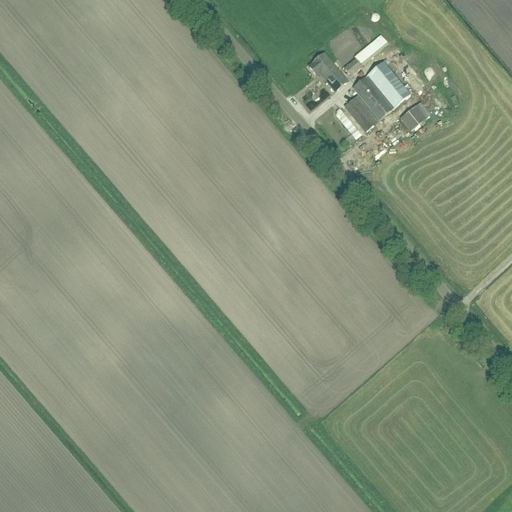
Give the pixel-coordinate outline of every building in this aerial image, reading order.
[(334,95),(347,84),(324,55),(308,68),(316,78),(319,76),(334,95)] [(356,61),(344,70),(351,79),(362,70),(356,61)] [(410,97),(383,65),(352,90),(379,123),(410,97)] [(365,135),(377,124),(357,99),(344,110),(365,135)] [(430,117),(420,105),(400,121),(411,134),(430,117)] [(350,127),(345,131),(353,140),(358,136),(350,127)]
